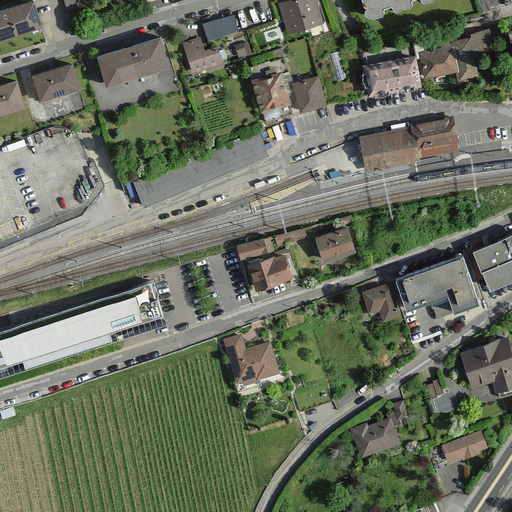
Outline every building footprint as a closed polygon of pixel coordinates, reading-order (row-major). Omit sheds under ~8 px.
[(26,0),(0,7),(0,41),(40,29),(30,0),(26,0)] [(84,0),(68,0),(77,31),(77,33),(92,27),(84,0)] [(285,0),(279,2),(288,34),(322,24),(315,0),(285,0)] [(363,0),(369,19),(384,15),(382,8),(393,5),(395,11),(412,6),(410,0),(421,0),(423,3),(431,0),(363,0)] [(203,24),(209,41),(238,31),(233,15),(203,24)] [(427,78),(456,74),(458,82),(477,78),(476,54),(493,47),(487,27),(460,39),(440,41),(441,49),(423,52),(427,78)] [(96,54),(105,85),(166,67),(157,36),(96,54)] [(182,41),(187,62),(215,55),(213,47),(203,50),(200,37),(182,41)] [(364,65),(368,93),(419,85),(415,57),(364,65)] [(32,75),(40,102),(78,90),(70,63),(32,75)] [(250,76),(258,110),(287,103),(279,69),(250,76)] [(294,83),(301,111),(324,105),(317,77),(294,83)] [(0,82),(0,115),(23,109),(14,78),(0,82)] [(420,160),(420,157),(418,149),(456,141),(459,140),(454,115),(359,135),(367,171),(420,160)] [(0,244),(84,211),(109,179),(79,126),(47,123),(0,143),(0,244)] [(257,126),(130,179),(141,208),(269,154),(257,126)] [(418,149),(420,157),(458,149),(456,141),(418,149)] [(316,236),(323,261),(353,252),(346,227),(316,236)] [(511,233),(474,250),(490,288),(511,278),(511,233)] [(255,292),(291,282),(283,252),(274,254),(269,237),(237,246),(240,260),(246,258),(255,292)] [(393,279),(405,311),(448,296),(453,313),(479,304),(462,255),(393,279)] [(145,278),(0,323),(0,373),(160,323),(145,278)] [(364,293),(370,313),(387,307),(390,313),(398,310),(390,284),(364,293)] [(241,387),(281,374),(270,341),(248,348),(243,333),(225,339),(241,387)] [(461,352),(473,387),(494,380),(498,393),(511,388),(511,350),(507,337),(461,352)] [(441,377),(428,382),(434,397),(447,392),(441,377)] [(350,428),(362,459),(400,444),(390,418),(369,426),(367,422),(350,428)] [(442,445),(449,463),(487,449),(480,430),(442,445)] [(411,511),(410,511),(440,511),(436,501),(411,511)]
